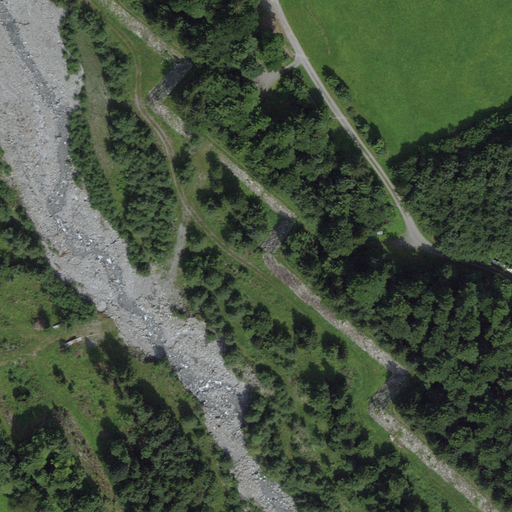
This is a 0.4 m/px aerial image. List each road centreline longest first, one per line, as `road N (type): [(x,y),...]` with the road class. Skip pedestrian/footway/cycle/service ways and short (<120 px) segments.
road 1 (track): [(187,212),(365,357),(367,417),(475,511)]
road 2 (unclassified): [(272,0),(419,242),(511,279)]
road 3 (track): [(89,0),(137,57),(140,102),(172,152),(187,212)]
road 4 (track): [(0,359),(74,332),(125,326)]
